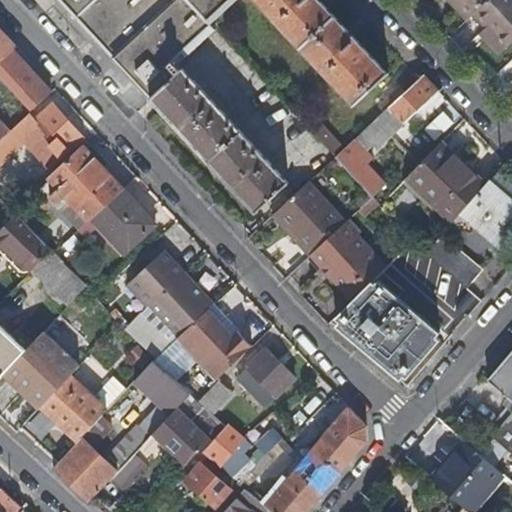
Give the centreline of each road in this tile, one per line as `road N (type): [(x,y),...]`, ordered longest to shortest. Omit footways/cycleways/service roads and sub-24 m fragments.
road 1 (residential): [(409,419),(320,351),(8,0)]
road 2 (residential): [(386,0),(511,131)]
road 3 (residential): [(511,304),(409,419)]
road 4 (residential): [(409,419),(330,511)]
